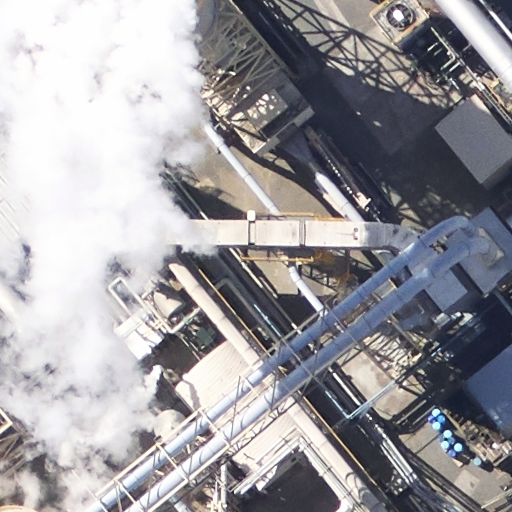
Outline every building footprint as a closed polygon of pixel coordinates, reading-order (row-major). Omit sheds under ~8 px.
[(511,139),(473,97),(433,133),(484,189),(511,163),(511,139)] [(22,148),(0,166),(0,468),(30,445),(0,406),(0,359),(55,317),(8,256),(69,209),(22,148)] [(444,314),(511,267),(511,247),(485,208),(408,261),(444,314)] [(239,346),(181,393),(250,478),(308,431),(239,346)] [(511,349),(463,392),(502,436),(511,427),(511,349)]
